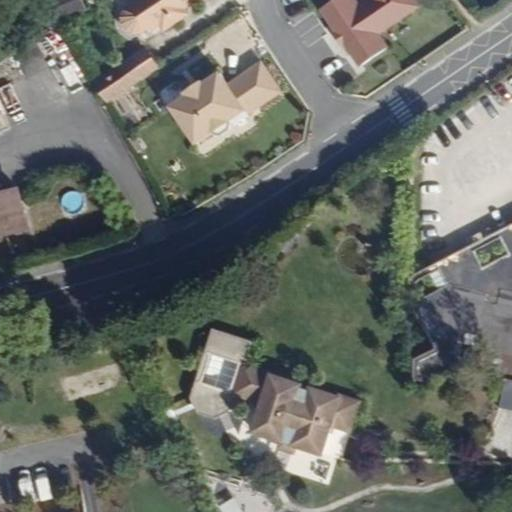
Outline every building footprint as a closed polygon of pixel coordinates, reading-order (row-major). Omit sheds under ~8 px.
[(81,9),(77,0),(57,0),(63,15),(67,13),(67,14),(81,9)] [(150,30),(158,25),(162,31),(183,17),(179,11),(195,0),(134,0),(132,2),(135,7),(129,10),(126,15),(125,24),(131,32),(143,32),(149,28),(150,30)] [(335,0),(322,9),(340,35),(336,38),(348,56),(353,52),(363,67),(389,48),(379,35),(419,7),(414,0),(365,0),(358,5),(354,0),(335,0)] [(155,69),(142,51),(93,84),(105,102),(155,69)] [(228,127),(225,122),(241,111),(245,116),(277,94),(257,65),(225,87),(216,74),(199,86),(197,83),(181,95),(183,98),(169,107),(194,144),(209,134),(212,138),(228,127)] [(0,110),(0,109),(0,131),(9,127),(0,110)] [(12,191),(0,194),(0,236),(23,231),(12,191)] [(511,230),(495,239),(503,256),(476,269),(469,252),(433,269),(441,287),(404,304),(426,349),(400,359),(400,379),(416,378),(451,370),(511,385),(511,230)] [(245,364),(253,342),(214,329),(192,399),(198,414),(216,419),(230,412),(235,395),(245,364)] [(350,428),(360,401),(312,385),(311,389),(301,385),(302,381),(245,364),(235,395),(261,403),(252,432),(278,441),(296,446),(321,455),(333,422),(350,428)] [(292,456),(296,446),(278,441),(275,449),(292,456)] [(222,505),(224,511),(239,511),(234,499),(222,505)]
